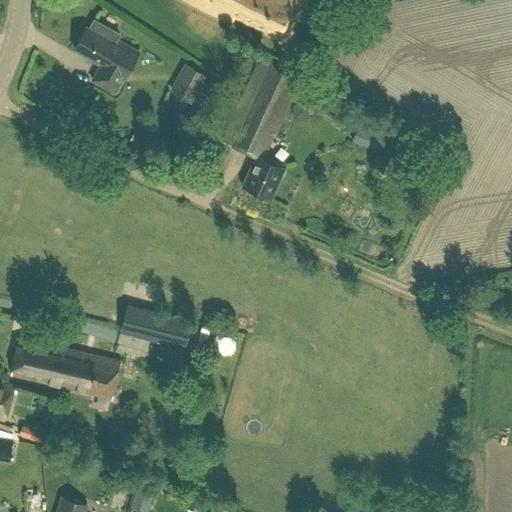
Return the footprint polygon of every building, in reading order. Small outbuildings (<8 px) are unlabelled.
[(187,0),(230,22),(234,14),(283,39),(301,0),(187,0)] [(86,26),(74,47),(102,62),(92,79),(115,91),(124,75),(126,76),(139,51),(118,39),(121,33),(94,18),(89,28),(86,26)] [(300,75),(259,56),(221,138),(255,154),(242,184),(272,197),(285,167),(263,157),(300,75)] [(210,323),(127,302),(120,330),(184,347),(187,336),(205,341),(210,323)] [(79,348),(20,335),(11,373),(35,378),(36,375),(90,387),(89,390),(112,395),(121,358),(98,353),(98,355),(78,350),(79,348)] [(9,383),(0,380),(0,400),(4,401),(9,383)] [(9,437),(0,436),(0,456),(6,457),(9,437)] [(152,511),(155,511),(162,492),(149,487),(142,508),(152,511)] [(82,511),(86,500),(62,492),(55,511),(82,511)]
